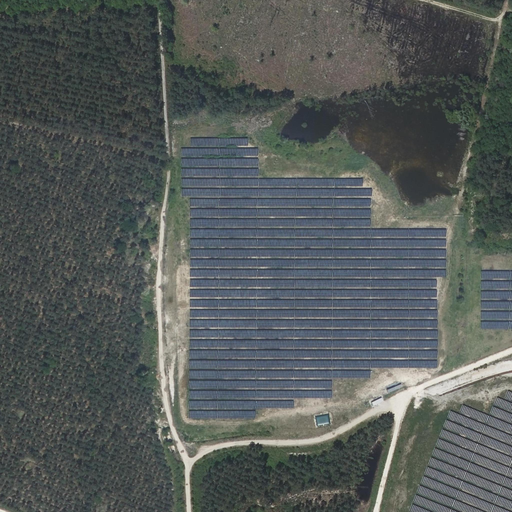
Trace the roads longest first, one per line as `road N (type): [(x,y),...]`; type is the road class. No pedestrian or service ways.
road 1 (track): [(160,0),(168,146),(159,255),(163,384),(185,459)]
road 2 (track): [(409,394),(319,439),(234,444),(185,459),(188,511)]
road 3 (track): [(409,394),(376,511)]
